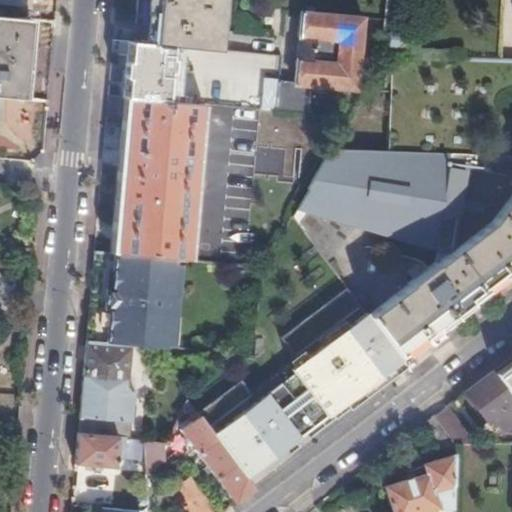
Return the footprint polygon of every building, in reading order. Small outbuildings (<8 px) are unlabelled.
[(217,0),(138,0),(136,24),(144,24),(144,44),(170,47),(213,50),(217,0)] [(503,0),(388,0),(383,55),(392,56),(501,60),(502,60),(502,17),(503,0)] [(277,111),(306,113),(308,85),(357,90),(364,19),(300,13),(298,38),(301,38),(299,59),(296,60),(294,84),(279,83),(277,111)] [(28,19),(0,16),(0,96),(21,98),(28,19)] [(144,44),(129,43),(126,68),(123,98),(129,98),(166,101),(168,73),(171,73),(172,60),(169,60),(170,47),(144,44)] [(511,154),(511,60),(502,60),(501,60),(392,56),(388,151),(511,154)] [(129,98),(116,255),(174,260),(189,261),(201,105),(166,101),(129,98)] [(297,209),(355,226),(442,252),(438,261),(435,265),(481,229),(511,195),(511,154),(388,151),(331,149),(297,209)] [(511,195),(481,229),(435,265),(429,270),(422,262),(408,272),(414,280),(368,316),(398,356),(450,318),(511,271),(511,195)] [(355,226),(297,209),(293,216),(327,262),(355,226)] [(113,254),(95,253),(92,288),(86,342),(130,346),(164,349),(169,300),(172,279),(174,260),(116,255),(113,254)] [(405,366),(398,356),(368,316),(347,288),(279,337),(296,359),(250,395),(240,381),(196,414),(250,484),(405,366)] [(130,346),(86,342),(83,384),(78,435),(124,438),(130,439),(135,390),(126,390),(127,380),(135,381),(135,376),(128,375),(128,368),(136,367),(137,358),(129,358),(130,346)] [(511,366),(496,379),(511,400),(511,366)] [(491,374),(464,395),(488,424),(492,420),(501,432),(511,423),(511,400),(496,379),(491,374)] [(135,390),(135,381),(127,380),(126,390),(135,390)] [(179,432),(235,505),(254,490),(250,484),(196,414),(187,401),(183,408),(193,421),(179,432)] [(446,409),(433,418),(454,445),(473,445),(446,409)] [(433,418),(418,429),(440,459),(422,465),(425,473),(384,487),(391,511),(451,511),(454,445),(433,418)] [(124,438),(78,435),(75,463),(115,468),(117,444),(123,445),(124,438)] [(160,461),(162,442),(146,440),(144,459),(160,461)] [(171,489),(188,511),(215,511),(188,476),(171,489)]
